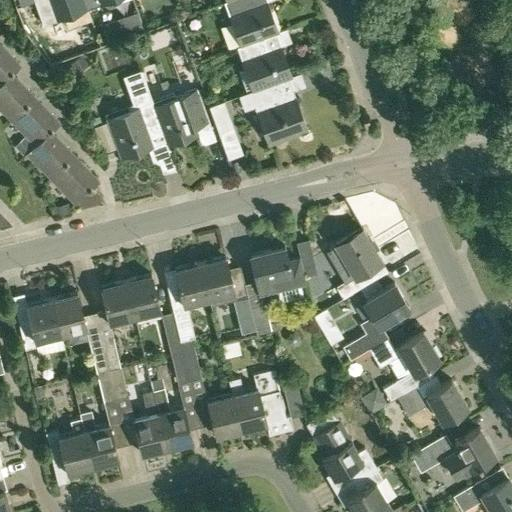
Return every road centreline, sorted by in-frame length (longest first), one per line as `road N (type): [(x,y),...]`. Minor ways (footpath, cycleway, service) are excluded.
road 1 (tertiary): [(0,253),(404,159)]
road 2 (residential): [(300,511),(279,474),(245,463),(60,511)]
road 3 (residential): [(511,378),(404,159)]
road 4 (residential): [(404,159),(341,0)]
road 5 (residential): [(60,511),(43,497),(15,393)]
